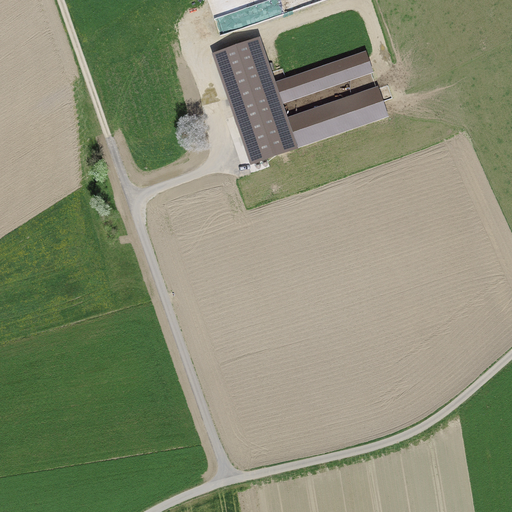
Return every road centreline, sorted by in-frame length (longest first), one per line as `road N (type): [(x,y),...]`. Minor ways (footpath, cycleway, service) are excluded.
road 1 (track): [(59,0),(229,480)]
road 2 (track): [(511,352),(406,433),(229,480),(151,511)]
